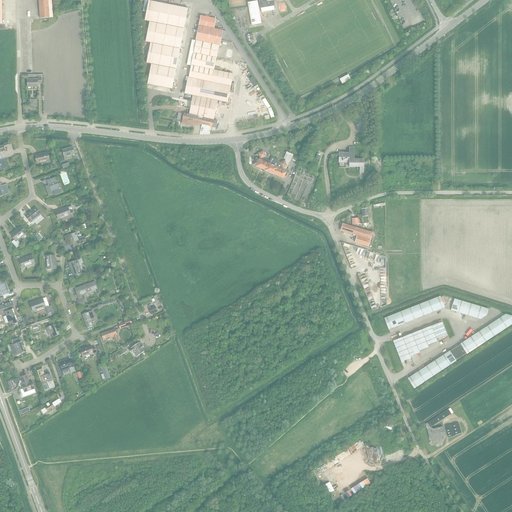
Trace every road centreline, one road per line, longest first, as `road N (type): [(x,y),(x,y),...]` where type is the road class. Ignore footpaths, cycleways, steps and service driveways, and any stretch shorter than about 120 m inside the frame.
road 1 (unclassified): [(461,511),(412,437),(325,215)]
road 2 (secondary): [(235,139),(332,110),(448,28)]
road 3 (residential): [(149,340),(72,128)]
road 4 (unclassified): [(325,215),(383,194),(511,192)]
road 5 (secondary): [(72,128),(235,139)]
road 6 (unclassified): [(235,139),(240,172),(252,187),(325,215)]
road 7 (secondary): [(42,511),(0,397)]
